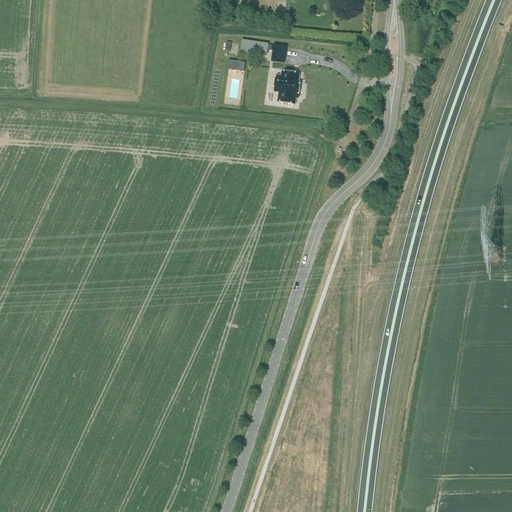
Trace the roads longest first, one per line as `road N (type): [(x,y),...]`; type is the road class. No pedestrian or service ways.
road 1 (tertiary): [(227,511),(318,227),(385,140),(393,0)]
road 2 (trunk): [(364,511),(414,232),(493,0)]
